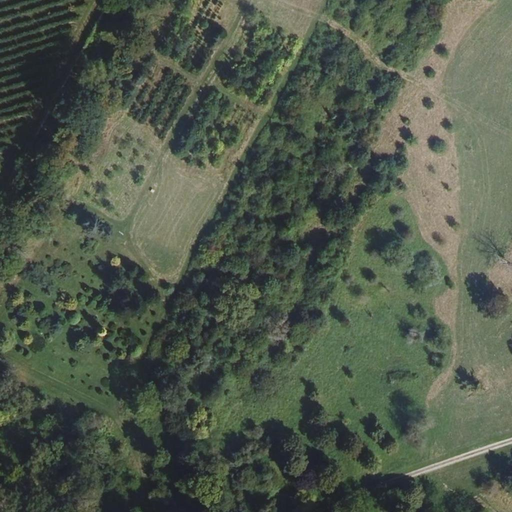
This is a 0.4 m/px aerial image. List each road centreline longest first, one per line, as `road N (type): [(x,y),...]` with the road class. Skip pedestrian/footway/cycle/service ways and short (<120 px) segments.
road 1 (track): [(113,422),(336,0)]
road 2 (track): [(177,0),(0,336)]
road 3 (track): [(319,511),(511,441)]
road 4 (track): [(95,0),(0,171)]
road 5 (track): [(79,186),(121,218),(137,248),(188,281)]
road 6 (track): [(0,376),(113,422)]
